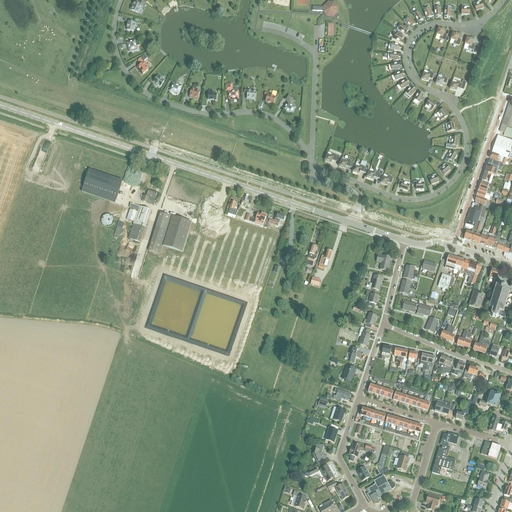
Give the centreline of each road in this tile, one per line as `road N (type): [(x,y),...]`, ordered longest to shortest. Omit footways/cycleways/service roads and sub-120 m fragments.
road 1 (unclassified): [(503,0),(476,21),(426,26),(406,47),(412,78),(446,101),(464,129),(462,165),(445,188),(405,200),(311,162)]
road 2 (secondary): [(348,222),(0,104)]
road 3 (unclassified): [(311,162),(294,135),(266,115),(199,113),(141,89),(115,46),(121,0)]
road 4 (residential): [(454,246),(505,99)]
road 5 (residential): [(511,373),(383,324)]
